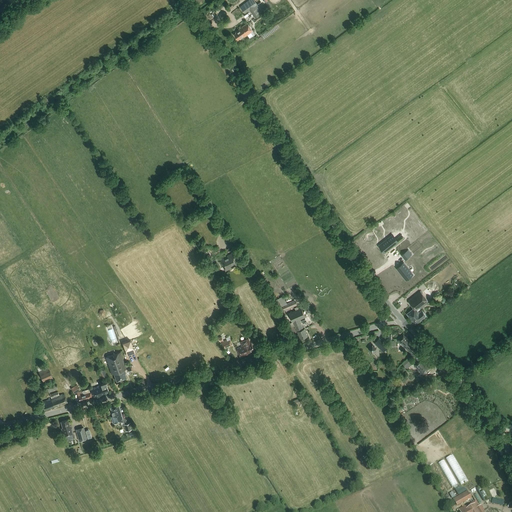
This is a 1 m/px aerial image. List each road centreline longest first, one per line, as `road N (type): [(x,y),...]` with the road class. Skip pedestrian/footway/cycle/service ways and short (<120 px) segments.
road 1 (unclassified): [(0,427),(382,324)]
road 2 (tertiary): [(391,308),(187,0)]
road 3 (tertiary): [(511,461),(489,412),(402,320)]
